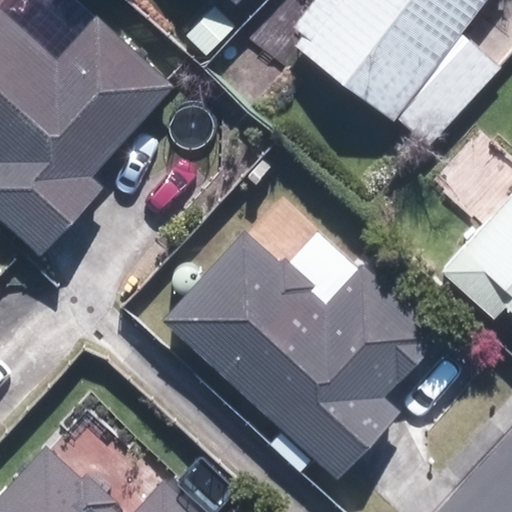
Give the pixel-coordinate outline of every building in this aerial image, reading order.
[(306,38),(401,110),(485,0),(316,0),(302,19),(314,28),(306,38)] [(0,4),(0,208),(50,253),(110,187),(95,174),(180,80),(102,10),(59,57),(0,4)] [(202,54),(231,25),(211,4),(182,33),(202,54)] [(404,111),(436,139),(507,62),(475,32),(404,111)] [(498,308),(511,321),(511,190),(433,274),(485,322),(498,308)] [(249,222),(163,309),(330,474),(402,402),(390,390),(448,331),(372,256),(328,300),(249,222)] [(131,511),(56,438),(0,493),(0,511),(219,511),(178,471),(138,511),(131,511)]
